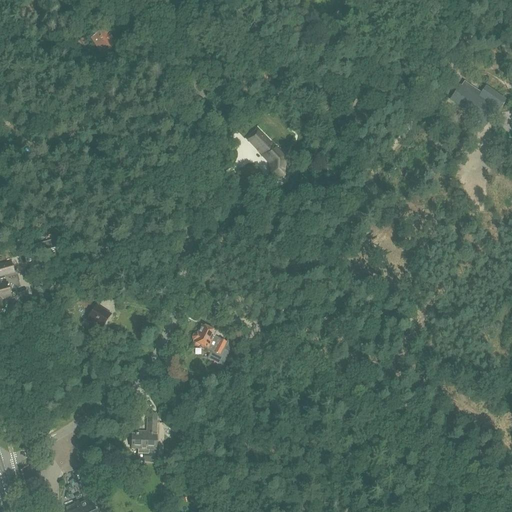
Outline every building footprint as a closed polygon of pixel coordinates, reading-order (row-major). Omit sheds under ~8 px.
[(110,48),(112,46),(108,40),(110,38),(106,31),(98,36),(100,38),(94,41),(103,55),(111,50),(110,48)] [(481,93),(464,81),(461,86),(460,86),(450,100),(486,125),(497,108),(499,109),(505,100),(485,86),(481,93)] [(232,129),(223,138),(228,144),(238,134),(232,129)] [(258,131),(248,140),(263,156),(262,156),(270,164),(270,177),(285,177),(286,158),(273,145),(273,146),(258,131)] [(57,240),(42,244),(44,251),(59,247),(57,240)] [(4,275),(14,273),(12,262),(0,265),(0,310),(3,310),(1,299),(11,297),(10,293),(11,292),(10,288),(9,288),(8,284),(2,286),(0,280),(5,278),(4,275)] [(79,303),(88,309),(91,303),(83,298),(79,303)] [(88,320),(96,325),(93,329),(100,334),(103,329),(102,328),(110,315),(96,307),(88,320)] [(200,347),(213,354),(210,360),(222,366),(229,352),(223,349),(226,343),(213,336),(215,332),(202,326),(198,334),(197,334),(194,335),(193,337),(194,340),(195,340),(194,342),(200,346),(200,347)] [(156,450),(156,437),(156,415),(148,415),(147,433),(140,432),(140,436),(132,435),(132,448),(138,449),(138,454),(145,454),(144,462),(154,462),(155,450),(156,450)] [(177,433),(182,427),(168,417),(164,423),(177,433)] [(103,511),(95,485),(81,490),(84,500),(66,508),(67,511),(103,511)]
